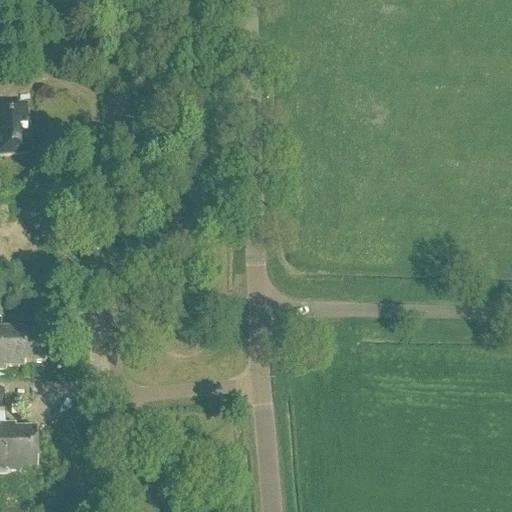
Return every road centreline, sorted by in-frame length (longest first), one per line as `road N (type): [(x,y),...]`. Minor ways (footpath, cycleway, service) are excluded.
road 1 (tertiary): [(259,310),(247,0)]
road 2 (unclassified): [(511,316),(259,310)]
road 3 (residential): [(115,392),(98,191)]
road 4 (residential): [(115,392),(261,389)]
road 5 (track): [(226,391),(150,511)]
road 6 (tertiary): [(272,511),(261,389)]
road 7 (track): [(106,284),(63,269),(0,225)]
